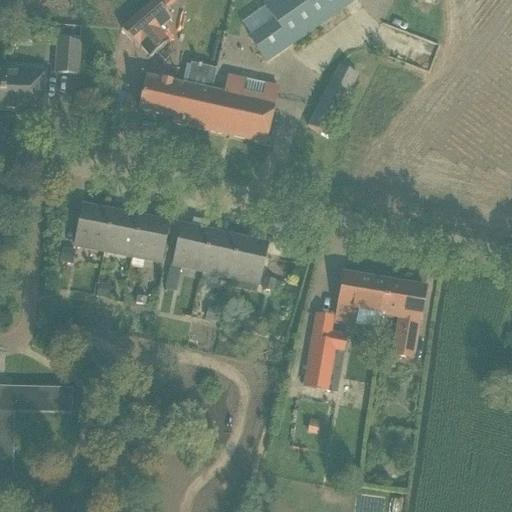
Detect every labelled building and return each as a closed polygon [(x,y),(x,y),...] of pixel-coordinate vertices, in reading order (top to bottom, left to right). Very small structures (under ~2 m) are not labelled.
[(155,0),(121,30),(137,49),(140,47),(151,59),(169,43),(159,31),(172,20),(155,0)] [(251,35),(249,37),(268,63),(292,46),(357,0),(268,0),(263,4),(265,7),(274,19),(251,35)] [(16,27),(15,40),(32,41),(33,28),(16,27)] [(79,44),(57,42),(55,73),(77,75),(79,44)] [(326,137),(335,119),(357,76),(339,66),(307,127),(326,137)] [(45,72),(3,70),(0,112),(14,113),(14,115),(42,117),(43,97),(45,72)] [(204,120),(202,132),(264,145),(277,85),(264,82),(261,94),(242,90),(244,78),(229,74),(224,95),(210,91),(204,120)] [(172,125),(202,132),(210,91),(146,78),(138,111),(174,119),(172,125)] [(103,252),(111,213),(82,207),(78,227),(74,247),(103,252)] [(111,213),(103,252),(131,258),(139,218),(123,215),(123,216),(115,215),(115,214),(111,213)] [(144,219),(139,218),(131,258),(160,263),(164,244),(168,224),(152,221),(151,222),(144,220),(144,219)] [(201,272),(210,233),(181,227),(177,246),(172,266),(201,272)] [(215,234),(210,233),(201,272),(229,279),(238,239),(222,236),(222,237),(214,235),(215,234)] [(243,241),(238,239),(229,279),(258,285),(262,265),(267,246),(251,242),(250,243),(243,242),(243,241)] [(62,250),(60,264),(73,266),(75,253),(62,250)] [(383,315),(388,284),(387,283),(387,284),(346,277),(346,276),(344,276),(341,296),(336,320),(355,323),(357,311),(383,315)] [(167,278),(165,289),(176,291),(179,280),(167,278)] [(264,279),(262,290),(273,293),(276,282),(264,279)] [(388,284),(383,315),(399,318),(393,356),(411,359),(424,290),(422,289),(422,290),(389,284),(390,284),(388,284)] [(99,285),(96,298),(108,300),(111,287),(99,285)] [(137,298),(135,304),(145,306),(147,300),(137,298)] [(217,322),(220,308),(207,306),(204,319),(217,322)] [(317,315),(312,347),(335,351),(343,352),(346,334),(330,332),(333,318),(317,315)] [(311,350),(305,387),(328,391),(335,351),(312,347),(311,349),(311,350)] [(0,493),(13,494),(14,414),(72,415),(72,390),(0,388),(0,493)] [(309,419),(307,432),(316,433),(318,421),(309,419)]
